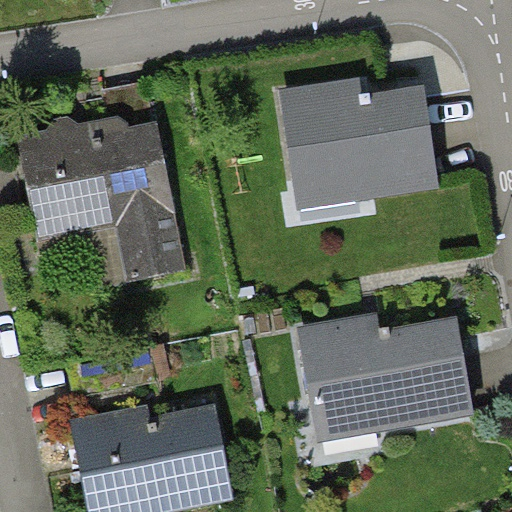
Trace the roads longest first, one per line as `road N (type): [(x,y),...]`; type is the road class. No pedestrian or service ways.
road 1 (residential): [(0,57),(385,0)]
road 2 (residential): [(492,0),(511,127)]
